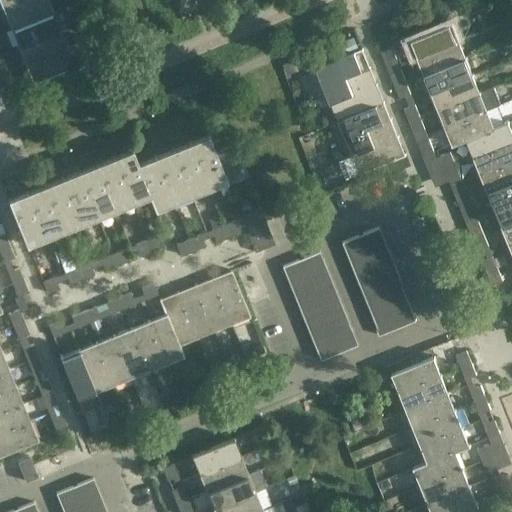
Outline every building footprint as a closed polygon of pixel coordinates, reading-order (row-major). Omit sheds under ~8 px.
[(31,0),(1,0),(6,11),(31,0)] [(52,12),(46,0),(31,0),(6,11),(13,28),(52,12)] [(59,30),(52,12),(13,28),(20,46),(59,30)] [(458,41),(451,24),(453,23),(453,21),(410,39),(411,40),(413,40),(419,57),(458,41)] [(66,47),(59,30),(20,46),(27,63),(66,47)] [(465,59),(458,41),(419,57),(426,74),(465,59)] [(75,65),(74,63),(72,64),(66,47),(27,63),(34,80),(32,81),(32,82),(75,65)] [(397,60),(392,47),(381,52),(386,64),(397,60)] [(347,77),(368,69),(362,52),(364,51),(363,49),(316,68),(317,70),(319,69),(333,103),(354,95),(347,77)] [(472,76),(465,59),(426,74),(433,91),(472,76)] [(289,78),(301,75),(297,60),(286,62),(289,78)] [(383,103),(368,69),(347,77),(354,95),(333,103),(340,120),(383,103)] [(406,82),(401,70),(390,74),(395,87),(406,82)] [(12,83),(7,71),(0,73),(0,86),(1,88),(12,83)] [(479,93),(472,76),(433,91),(440,109),(479,93)] [(411,94),(406,82),(395,87),(400,99),(411,94)] [(487,111),(479,93),(440,109),(447,126),(487,111)] [(375,147),(368,129),(390,121),(383,103),(340,120),(354,155),(375,147)] [(420,117),(415,105),(404,109),(409,122),(420,117)] [(494,129),(494,128),(487,111),(447,126),(454,143),(452,144),(453,146),(469,140),(469,139),(494,129)] [(425,129),(420,117),(409,122),(414,134),(425,129)] [(403,155),(393,128),(390,121),(368,129),(375,147),(354,155),(361,172),(359,173),(359,175),(406,156),(405,154),(403,155)] [(511,141),(511,134),(508,124),(510,124),(509,122),(494,128),(494,129),(469,139),(469,140),(476,156),(511,141)] [(227,181),(217,156),(208,134),(207,134),(207,136),(191,143),(208,186),(225,179),(225,181),(227,181)] [(434,152),(429,140),(418,144),(423,157),(434,152)] [(511,161),(511,141),(476,156),(483,174),(511,161)] [(208,186),(191,143),(173,150),(190,193),(208,186)] [(149,194),(137,165),(139,164),(132,148),(131,149),(131,151),(114,158),(132,201),(149,194)] [(190,193),(173,150),(156,157),(173,200),(190,193)] [(456,164),(451,152),(439,157),(444,169),(456,164)] [(156,157),(139,164),(137,165),(149,194),(155,210),(157,209),(156,207),(173,200),(156,157)] [(132,201),(114,158),(97,165),(114,208),(132,201)] [(511,182),(511,161),(483,174),(490,191),(511,182)] [(460,177),(456,164),(444,169),(449,181),(460,177)] [(114,208),(97,165),(80,172),(97,215),(114,208)] [(97,215),(80,172),(62,179),(80,222),(97,215)] [(80,222),(62,179),(45,186),(62,229),(80,222)] [(511,202),(511,182),(490,191),(497,209),(511,202)] [(62,229),(45,186),(27,193),(45,236),(62,229)] [(470,199),(465,187),(454,192),(459,204),(470,199)] [(45,236),(27,193),(10,200),(10,198),(8,199),(27,245),(28,245),(28,243),(45,236)] [(475,212),(470,199),(459,204),(464,216),(475,212)] [(511,222),(511,202),(497,209),(504,226),(511,222)] [(275,244),(266,222),(261,210),(241,218),(255,252),(275,244)] [(240,231),(238,226),(236,220),(224,225),(228,236),(240,231)] [(375,220),(338,235),(378,334),(415,319),(375,220)] [(484,234),(479,222),(468,226),(473,239),(484,234)] [(228,236),(224,225),(211,230),(216,241),(228,236)] [(0,249),(10,245),(5,233),(0,234),(0,249)] [(205,245),(203,240),(201,234),(189,239),(193,250),(205,245)] [(489,246),(484,234),(473,239),(478,251),(489,246)] [(164,246),(160,235),(148,240),(152,251),(164,246)] [(193,250),(189,239),(177,244),(181,255),(193,250)] [(152,251),(148,240),(135,245),(140,256),(152,251)] [(317,243),(280,258),(320,356),(357,341),(317,243)] [(15,258),(10,245),(0,249),(0,253),(3,262),(15,258)] [(129,260),(125,249),(113,254),(117,265),(129,260)] [(117,265),(113,254),(100,259),(105,270),(117,265)] [(498,269),(493,257),(482,261),(487,273),(498,269)] [(95,274),(90,263),(78,268),(82,279),(95,274)] [(24,280),(19,268),(8,272),(13,285),(24,280)] [(82,279),(78,268),(65,273),(70,284),(82,279)] [(503,281),(498,269),(487,273),(492,286),(503,281)] [(250,317),(231,270),(230,271),(230,273),(214,279),(231,322),(248,315),(249,317),(250,317)] [(59,288),(57,283),(55,277),(43,282),(47,293),(59,288)] [(231,322),(214,279),(196,286),(214,329),(231,322)] [(29,292),(24,281),(24,280),(13,285),(18,297),(29,292)] [(158,294),(153,283),(141,288),(146,299),(158,294)] [(214,329),(196,286),(179,294),(196,336),(214,329)] [(135,304),(133,298),(131,293),(118,298),(123,309),(135,304)] [(196,336),(179,294),(162,300),(161,298),(159,299),(166,315),(167,314),(179,343),(196,336)] [(123,309),(118,298),(106,302),(111,314),(123,309)] [(100,318),(96,307),(71,317),(76,328),(100,318)] [(25,321),(20,309),(8,314),(13,326),(25,321)] [(184,355),(179,343),(167,314),(166,315),(149,322),(164,361),(181,354),(182,356),(184,355)] [(29,334),(25,321),(13,326),(18,338),(29,334)] [(65,332),(63,326),(61,321),(49,326),(53,337),(65,332)] [(164,361),(149,322),(131,329),(147,368),(164,361)] [(147,368),(131,329),(114,336),(130,375),(147,368)] [(130,375),(114,336),(96,343),(112,382),(130,375)] [(112,382),(96,343),(79,350),(94,389),(112,382)] [(39,356),(34,344),(23,348),(27,361),(39,356)] [(94,389),(79,350),(62,357),(61,355),(60,356),(77,398),(78,398),(78,396),(94,389)] [(472,363),(467,351),(456,355),(461,368),(472,363)] [(44,368),(39,356),(27,361),(32,373),(44,368)] [(440,376),(434,359),(435,358),(435,356),(392,374),(393,375),(395,375),(402,391),(440,376)] [(477,375),(472,363),(461,368),(466,380),(477,375)] [(0,392),(14,386),(7,369),(0,371),(0,392)] [(447,393),(440,376),(402,391),(409,409),(447,393)] [(53,391),(48,379),(37,383),(42,395),(53,391)] [(0,412),(21,404),(14,386),(0,392),(0,412)] [(486,398),(481,386),(470,390),(475,402),(486,398)] [(58,403),(53,391),(42,395),(47,408),(58,403)] [(455,411),(447,393),(409,409),(416,426),(455,411)] [(491,410),(486,398),(475,402),(480,415),(491,410)] [(0,432),(28,421),(21,404),(0,412),(0,432)] [(462,428),(455,411),(416,426),(423,444),(462,428)] [(67,426),(62,414),(51,418),(56,431),(67,426)] [(0,454),(38,439),(37,438),(37,437),(35,438),(28,421),(0,432),(0,454)] [(500,433),(495,421),(484,425),(489,438),(500,433)] [(471,446),(471,445),(470,444),(468,445),(462,428),(423,444),(430,461),(431,462),(455,452),(471,446)] [(239,457),(233,440),(234,439),(234,438),(191,455),(192,457),(194,456),(201,473),(239,457)] [(493,457),(488,444),(477,449),(482,461),(493,457)] [(462,469),(455,452),(431,462),(430,461),(414,467),(415,469),(417,468),(424,485),(462,469)] [(38,476),(33,466),(30,458),(29,457),(18,462),(18,463),(25,481),(26,481),(37,477),(37,476),(38,476)] [(246,474),(239,457),(201,473),(208,490),(246,474)] [(498,469),(493,457),(482,461),(487,473),(498,469)] [(178,476),(173,463),(162,468),(167,480),(178,476)] [(469,487),(462,469),(424,485),(431,502),(469,487)] [(254,492),(246,474),(208,490),(215,508),(254,492)] [(107,511),(93,476),(56,491),(64,511),(107,511)] [(508,491),(503,479),(492,484),(497,496),(508,491)] [(187,499),(182,486),(171,491),(176,503),(187,499)] [(456,511),(476,504),(469,487),(431,502),(434,511),(456,511)] [(511,503),(511,502),(508,491),(497,496),(502,508),(511,503)] [(253,511),(261,509),(254,492),(215,508),(216,511),(253,511)] [(41,511),(36,499),(0,511),(41,511)] [(189,511),(192,511),(187,499),(176,503),(179,511),(189,511)]
